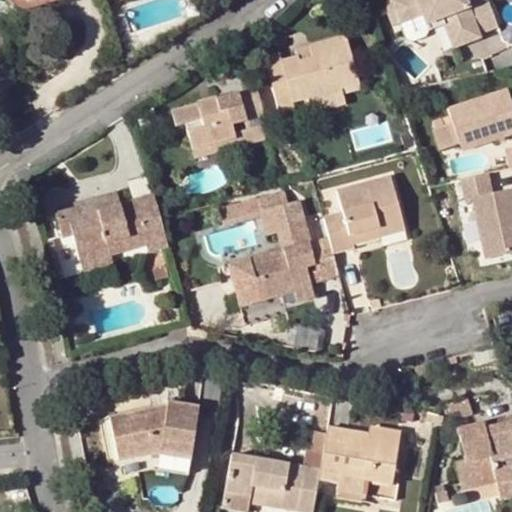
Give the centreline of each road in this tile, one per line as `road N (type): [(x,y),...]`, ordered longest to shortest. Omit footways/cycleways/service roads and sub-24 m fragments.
road 1 (residential): [(28,390),(182,358),(338,383),(390,357),(448,311),(511,295)]
road 2 (residential): [(0,173),(264,0)]
road 3 (residential): [(28,390),(0,261)]
